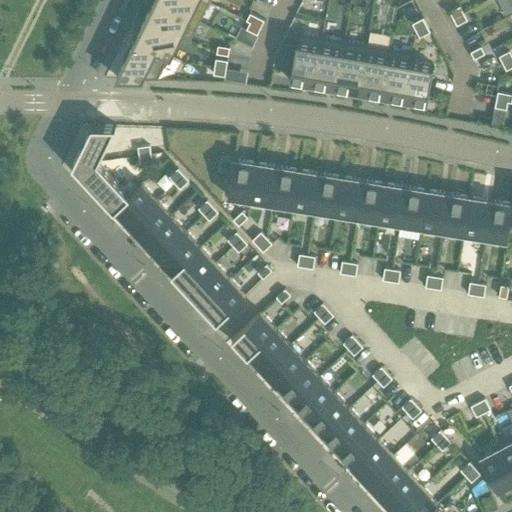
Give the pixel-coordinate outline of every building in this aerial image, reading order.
[(157,0),(154,0),(145,18),(181,36),(191,17),(157,0)] [(157,0),(191,17),(199,0),(157,0)] [(450,11),(453,18),(464,12),(460,6),(450,11)] [(464,12),(453,18),(457,25),(468,19),(464,12)] [(253,14),(250,21),(260,27),(264,20),(253,14)] [(145,18),(136,38),(172,55),(181,36),(145,18)] [(412,23),(415,30),(426,25),(423,18),(412,23)] [(250,21),(246,29),(257,34),(260,27),(250,21)] [(426,25),(415,30),(419,37),(430,32),(426,25)] [(136,38),(116,77),(144,78),(158,49),(171,56),(172,55),(136,38)] [(290,82),(314,86),(320,46),(297,42),(290,82)] [(217,45),(216,53),(228,55),(229,47),(217,45)] [(314,86),(336,90),(343,50),(320,46),(314,86)] [(471,52),(474,58),(485,53),(481,46),(471,52)] [(336,90),(358,93),(365,54),(343,50),(336,90)] [(499,56),(503,63),(511,57),(511,54),(510,50),(499,56)] [(358,93),(381,97),(388,57),(365,54),(358,93)] [(381,97),(403,101),(410,61),(388,57),(381,97)] [(511,57),(503,63),(506,70),(511,66),(511,57)] [(274,58),(273,68),(291,71),(293,61),(274,58)] [(215,59),(214,66),(226,68),(227,60),(215,59)] [(403,101),(427,105),(434,65),(410,61),(403,101)] [(214,66),(213,74),(225,76),(226,68),(214,66)] [(498,91),(496,99),(508,101),(510,94),(498,91)] [(508,101),(496,99),(495,107),(507,109),(508,101)] [(116,125),(92,125),(73,164),(99,160),(116,125)] [(138,147),(139,155),(151,153),(150,145),(138,147)] [(151,153),(139,155),(140,162),(152,161),(151,153)] [(228,196),(250,200),(256,162),(234,158),(228,196)] [(99,160),(73,164),(114,209),(142,182),(141,181),(129,193),(99,160)] [(250,200),(272,203),(278,165),(256,162),(250,200)] [(272,203),(293,207),(299,169),(278,165),(272,203)] [(169,176),(174,182),(183,174),(178,168),(169,176)] [(293,207),(314,210),(320,172),(299,169),(293,207)] [(314,210),(336,214),(342,175),(320,172),(314,210)] [(183,174),(174,182),(180,188),(189,180),(183,174)] [(336,214),(357,217),(363,179),(342,175),(336,214)] [(357,217),(378,220),(384,182),(363,179),(357,217)] [(114,209),(128,225),(157,198),(142,182),(114,209)] [(378,220),(399,224),(406,185),(384,182),(378,220)] [(399,224),(421,227),(427,189),(406,185),(399,224)] [(421,227),(442,231),(448,192),(427,189),(421,227)] [(442,231),(464,234),(470,196),(448,192),(442,231)] [(464,234),(485,237),(491,199),(470,196),(464,234)] [(128,225),(143,240),(172,214),(157,198),(128,225)] [(485,237),(507,241),(511,211),(511,202),(491,199),(485,237)] [(198,208),(204,214),(213,206),(207,200),(198,208)] [(213,206),(204,214),(209,220),(218,211),(213,206)] [(233,219),(239,225),(248,217),(242,211),(233,219)] [(143,240),(158,256),(186,230),(172,214),(143,240)] [(158,256),(172,272),(201,246),(186,230),(158,256)] [(228,240),(233,245),(242,237),(236,231),(228,240)] [(252,239),(257,245),(266,237),(261,231),(252,239)] [(242,237),(233,245),(238,251),(247,243),(242,237)] [(266,237),(257,245),(263,251),(272,243),(266,237)] [(172,272),(187,288),(216,261),(201,246),(172,272)] [(297,265),(305,267),(307,255),(299,254),(297,265)] [(307,255),(305,267),(313,268),(315,256),(307,255)] [(187,288),(202,304),(230,277),(216,261),(187,288)] [(340,272),(348,274),(350,262),(342,261),(340,272)] [(350,262),(348,274),(356,275),(358,263),(350,262)] [(258,272),(263,278),(272,270),(267,264),(258,272)] [(383,279),(390,281),(392,269),(384,268),(383,279)] [(392,269),(390,281),(398,282),(400,270),(392,269)] [(425,286),(433,288),(435,276),(427,275),(425,286)] [(435,276),(433,288),(441,289),(443,277),(435,276)] [(202,304),(217,320),(246,294),(230,277),(202,304)] [(468,293),(476,295),(478,283),(470,282),(468,293)] [(478,283),(476,295),(484,296),(486,284),(478,283)] [(500,290),(499,296),(506,297),(508,286),(501,284),(500,290)] [(276,296),(281,302),(290,294),(285,288),(276,296)] [(314,311),(319,317),(328,309),(323,303),(314,311)] [(328,309),(319,317),(325,323),(333,314),(328,309)] [(232,337),(248,353),(276,327),(261,310),(232,337)] [(248,354),(262,369),(291,343),(276,327),(248,354)] [(343,343),(349,348),(357,340),(352,334),(343,343)] [(357,340),(349,348),(354,354),(363,346),(357,340)] [(262,369),(277,385),(306,359),(291,343),(262,369)] [(277,385),(292,401),(320,375),(306,359),(277,385)] [(372,374),(378,380),(387,372),(381,366),(372,374)] [(387,372),(378,380),(383,386),(392,378),(387,372)] [(292,401),(306,417),(335,390),(320,375),(292,401)] [(306,417),(321,433),(350,406),(335,390),(306,417)] [(402,406),(407,412),(416,404),(411,398),(402,406)] [(485,398),(478,401),(483,412),(490,408),(485,398)] [(483,412),(478,401),(471,405),(476,416),(483,412)] [(416,404),(407,412),(413,418),(421,410),(416,404)] [(321,433),(336,448),(364,422),(350,406),(321,433)] [(336,448),(350,464),(379,438),(364,422),(336,448)] [(431,438),(437,444),(445,435),(440,430),(431,438)] [(445,435),(437,444),(442,449),(451,441),(445,435)] [(350,464),(365,480),(394,454),(379,438),(350,464)] [(511,467),(511,439),(501,446),(511,467)] [(511,483),(511,467),(501,446),(481,456),(499,491),(511,483)] [(365,480),(380,496),(408,470),(394,454),(365,480)] [(460,469),(466,475),(475,467),(469,461),(460,469)] [(475,467),(466,475),(471,481),(480,473),(475,467)] [(380,496),(394,511),(423,486),(408,470),(380,496)] [(394,511),(426,511),(438,501),(423,486),(394,511)] [(491,494),(482,498),(488,511),(497,507),(491,494)] [(426,511),(447,511),(438,501),(426,511)]
